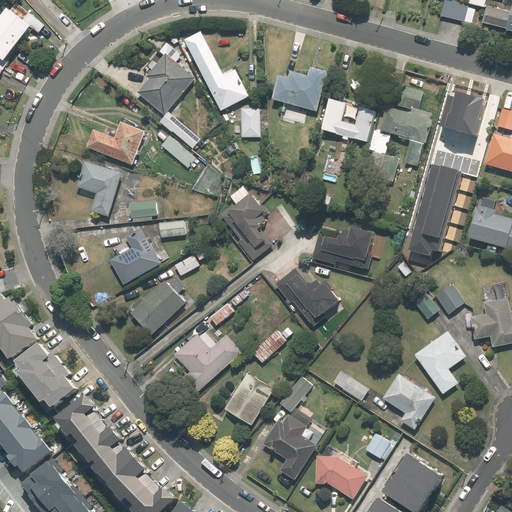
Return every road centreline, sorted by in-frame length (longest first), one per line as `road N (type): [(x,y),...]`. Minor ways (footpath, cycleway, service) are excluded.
road 1 (residential): [(40,271),(25,223),(25,174),(30,139),(58,81),(133,19),(193,0)]
road 2 (residential): [(257,511),(187,456),(111,370),(40,271)]
road 3 (residential): [(235,0),(511,74)]
